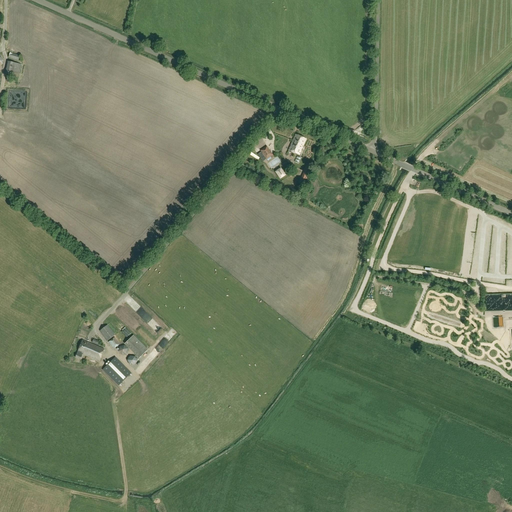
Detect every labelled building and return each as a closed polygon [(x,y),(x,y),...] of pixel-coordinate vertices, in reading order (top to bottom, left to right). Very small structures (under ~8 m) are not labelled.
[(6,63),(5,75),(18,77),(19,65),(6,63)] [(295,135),(289,150),(299,155),(306,139),(295,135)] [(267,147),(261,151),(267,159),(273,155),(267,147)] [(274,169),(283,163),(278,155),(269,161),(274,169)] [(310,170),(307,168),(301,181),(305,183),(310,170)] [(285,175),(281,169),(276,172),(280,178),(285,175)] [(151,328),(158,336),(164,331),(156,323),(151,328)] [(108,341),(115,335),(107,325),(100,331),(108,341)] [(125,344),(139,358),(148,350),(133,335),(125,344)] [(115,348),(119,345),(114,339),(110,341),(115,348)] [(99,361),(104,349),(83,340),(78,352),(83,354),(99,361)] [(122,356),(127,351),(121,345),(116,351),(122,356)] [(119,386),(131,373),(115,357),(103,370),(119,386)]
